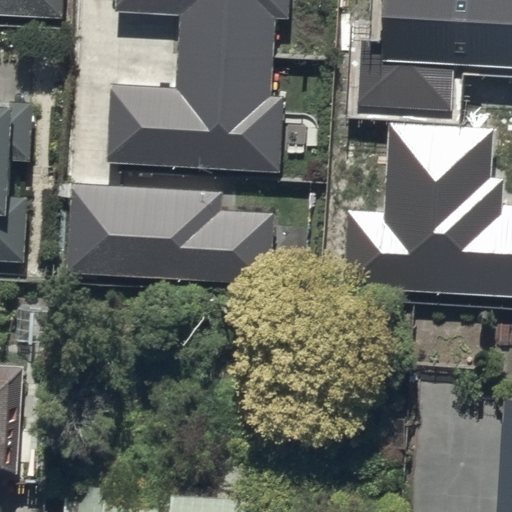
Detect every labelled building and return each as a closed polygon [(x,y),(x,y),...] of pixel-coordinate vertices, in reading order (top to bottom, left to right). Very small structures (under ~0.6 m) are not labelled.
[(145,0),(144,24),(321,35),(322,0),(145,0)] [(511,0),(404,0),(403,10),(511,16),(511,0)] [(171,65),(83,62),(81,198),(126,197),(125,148),(168,149),(171,65)] [(439,69),(344,66),(342,173),(401,175),(402,149),(437,151),(439,69)] [(0,256),(26,258),(29,186),(15,185),(16,151),(36,152),(39,90),(19,89),(20,85),(0,84),(0,256)] [(259,183),(208,181),(206,248),(257,250),(259,183)] [(0,352),(0,511),(1,511),(0,504),(0,443),(21,444),(24,353),(0,352)] [(78,465),(78,511),(313,511),(315,475),(262,474),(264,417),(167,414),(166,468),(78,465)]
